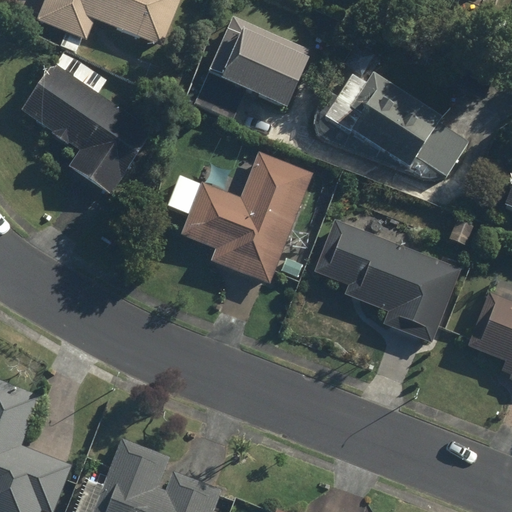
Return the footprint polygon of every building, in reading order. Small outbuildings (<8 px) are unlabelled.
[(46,0),(37,26),(85,44),(92,25),(162,51),(181,0),(46,0)] [(230,19),(191,109),(230,126),(243,97),(284,115),(311,55),(230,19)] [(108,199),(150,137),(94,98),(104,84),(63,55),(21,116),(75,153),(64,169),(108,199)] [(356,68),(323,121),(408,175),(415,164),(445,182),(468,145),(438,126),(442,121),(356,68)] [(202,186),(180,240),(214,253),(209,266),(266,289),(309,181),(257,159),(240,201),(202,186)] [(511,187),(502,215),(511,218),(511,187)] [(331,223),(310,275),(347,290),(343,300),(386,317),(381,329),(430,349),(460,275),(331,223)] [(511,303),(489,295),(467,353),(502,366),(498,376),(511,381),(511,303)] [(57,511),(74,468),(22,449),(40,399),(0,384),(0,511),(57,511)] [(165,496),(155,492),(167,460),(121,442),(104,487),(97,484),(85,511),(215,511),(222,495),(172,476),(165,496)]
